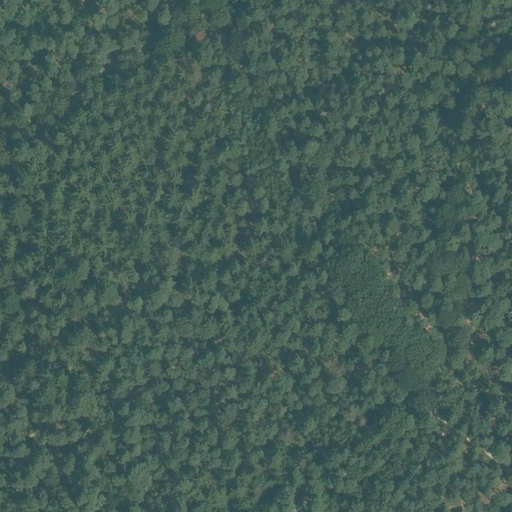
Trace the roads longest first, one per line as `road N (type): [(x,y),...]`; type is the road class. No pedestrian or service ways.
road 1 (track): [(433,403),(452,207),(477,132),(511,74)]
road 2 (unknown): [(341,252),(193,16)]
road 3 (unknown): [(221,0),(0,138)]
road 4 (track): [(433,403),(283,511)]
